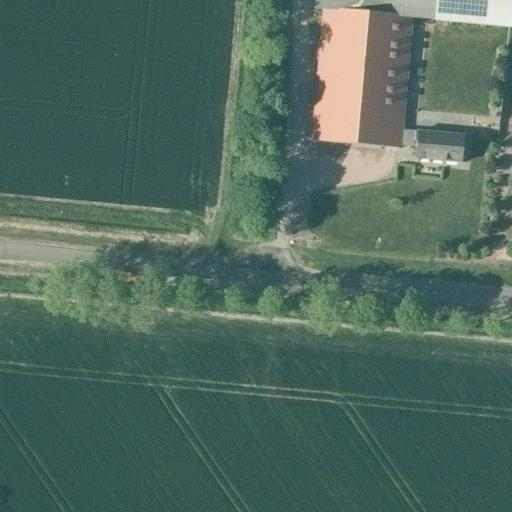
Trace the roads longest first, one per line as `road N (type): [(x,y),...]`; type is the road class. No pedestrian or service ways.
road 1 (unclassified): [(511,298),(0,250)]
road 2 (unknown): [(266,275),(289,157),(298,0)]
